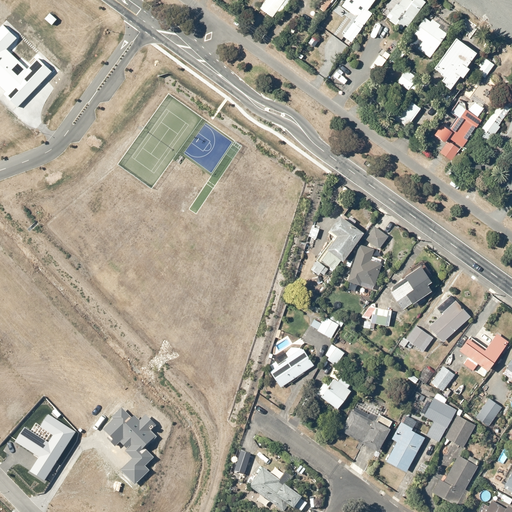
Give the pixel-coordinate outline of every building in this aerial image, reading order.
[(262,0),(255,10),(274,24),(291,0),(262,0)] [(334,0),(321,0),(317,7),(326,13),(334,0)] [(345,0),(342,5),(356,16),(354,20),(363,26),(372,14),(369,11),(376,0),(345,0)] [(428,2),(425,0),(402,0),(388,20),(406,33),(428,2)] [(449,33),(426,16),(407,41),(430,58),(449,33)] [(362,33),(353,25),(343,37),(352,44),(362,33)] [(316,34),(309,42),(315,47),(321,39),(316,34)] [(479,55),(457,39),(434,72),(445,80),(442,84),(453,92),(479,55)] [(380,73),(389,55),(386,53),(384,57),(377,54),(370,68),(380,73)] [(496,65),(486,58),(477,71),(487,78),(496,65)] [(419,77),(409,70),(399,82),(410,90),(419,77)] [(421,109),(406,100),(393,120),(408,129),(421,109)] [(454,112),(460,116),(452,127),(446,123),(438,133),(449,142),(442,152),(454,160),(482,122),(490,111),(477,101),(472,108),(462,100),(454,112)] [(511,110),(501,102),(478,135),(489,143),(511,110)] [(366,232),(341,215),(329,232),(337,237),(328,250),(331,252),(325,261),(336,268),(341,260),(345,263),(366,232)] [(389,236),(376,226),(365,239),(379,250),(389,236)] [(320,229),(313,227),(309,237),(316,240),(320,229)] [(376,248),(359,243),(348,281),(373,288),(381,260),(374,258),(376,248)] [(433,281),(423,266),(406,277),(410,281),(393,292),(405,311),(434,292),(429,284),(433,281)] [(472,317),(457,301),(430,326),(445,342),(472,317)] [(389,325),(391,312),(377,309),(376,314),(374,314),(373,322),(389,325)] [(339,324),(326,317),(322,324),(315,320),(313,325),(319,329),(319,331),(332,338),(339,324)] [(434,338),(416,325),(406,339),(409,341),(424,352),(434,338)] [(486,351),(469,339),(460,350),(489,371),(510,342),(498,334),(486,351)] [(409,341),(404,338),(399,345),(404,348),(409,341)] [(346,352),(332,345),(326,355),(330,357),(329,360),(338,365),(346,352)] [(315,365),(303,347),(291,348),(287,354),(290,358),(279,365),(277,363),(273,366),(275,370),(273,372),(283,386),(315,365)] [(444,367),(432,383),(443,391),(455,375),(444,367)] [(419,379),(411,374),(409,378),(416,383),(419,379)] [(325,381),(316,394),(338,410),(352,391),(349,388),(351,385),(341,377),(339,380),(335,378),(330,385),(325,381)] [(503,406),(489,397),(477,417),(491,425),(503,406)] [(457,409),(434,398),(425,416),(435,421),(428,435),(440,442),(457,409)] [(374,422),(353,411),(342,431),(379,451),(391,429),(376,420),(374,422)] [(475,424),(457,415),(446,438),(464,447),(475,424)] [(415,429),(402,422),(393,439),(398,442),(388,460),(407,470),(425,437),(414,431),(415,429)] [(251,455),(241,452),(235,472),(245,475),(251,455)] [(478,465),(459,456),(446,481),(441,480),(434,493),(458,505),(478,465)] [(281,479),(263,467),(249,487),(286,511),(289,507),(295,510),(296,509),(300,511),(301,511),(307,504),(302,500),(303,498),(286,487),(293,477),(285,472),(281,479)] [(507,508),(494,501),(487,511),(511,511),(511,504),(510,503),(507,508)]
